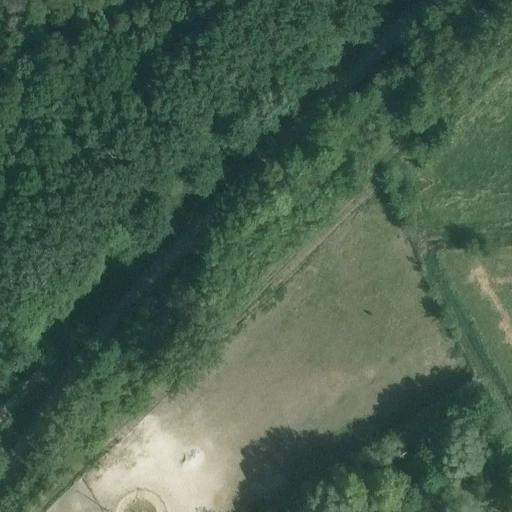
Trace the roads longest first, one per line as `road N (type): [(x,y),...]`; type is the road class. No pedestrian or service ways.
road 1 (track): [(29,511),(511,34)]
road 2 (unclassified): [(0,478),(143,281),(417,0)]
